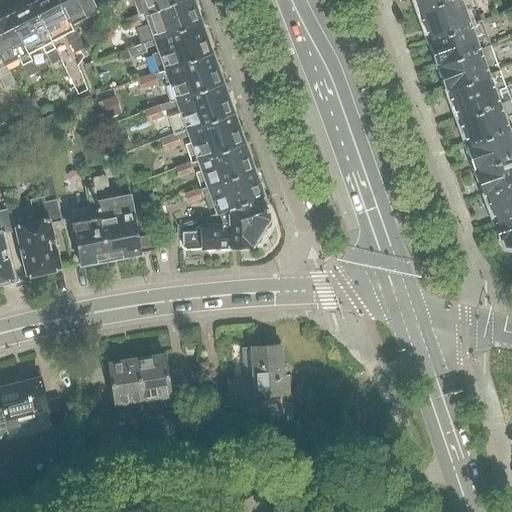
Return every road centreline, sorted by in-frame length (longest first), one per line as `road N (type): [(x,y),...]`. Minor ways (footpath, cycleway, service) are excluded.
road 1 (residential): [(463,322),(461,266),(363,0)]
road 2 (secondary): [(404,307),(328,74),(290,0)]
road 3 (residential): [(296,292),(294,223),(220,0)]
road 4 (secondary): [(296,292),(181,300),(0,334)]
road 5 (secondary): [(467,511),(404,307)]
